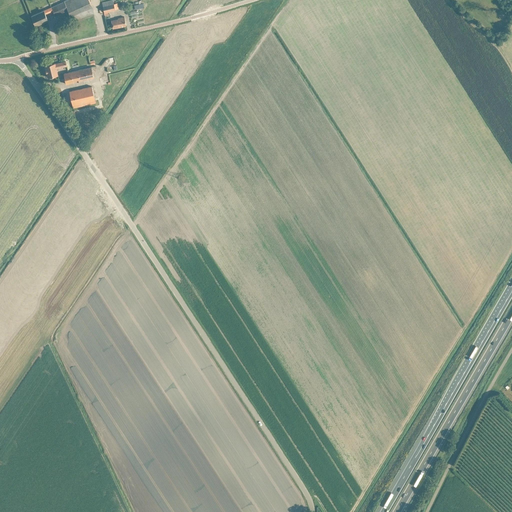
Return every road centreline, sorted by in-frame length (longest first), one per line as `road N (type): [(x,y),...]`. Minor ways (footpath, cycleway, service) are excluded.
road 1 (unclassified): [(312,511),(17,58)]
road 2 (motorway): [(511,291),(383,511)]
road 3 (unclassified): [(17,58),(251,0)]
road 4 (motorway): [(396,511),(511,313)]
road 5 (unclassified): [(426,511),(511,358)]
